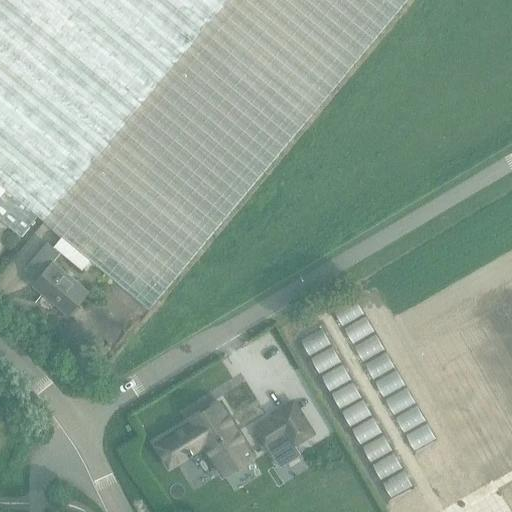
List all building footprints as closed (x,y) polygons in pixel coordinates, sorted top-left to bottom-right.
[(0,0),(0,218),(22,236),(38,217),(62,238),(54,246),(82,270),(90,261),(148,311),(260,178),(408,0),(0,0)] [(69,316),(89,292),(54,262),(34,286),(69,316)] [(220,400),(154,440),(168,463),(203,442),(221,472),(252,454),(220,400)] [(267,419),(254,427),(265,445),(286,433),(294,445),(314,432),(294,400),(272,414),(276,420),(270,424),(267,419)] [(208,452),(183,463),(194,487),(219,476),(208,452)]
